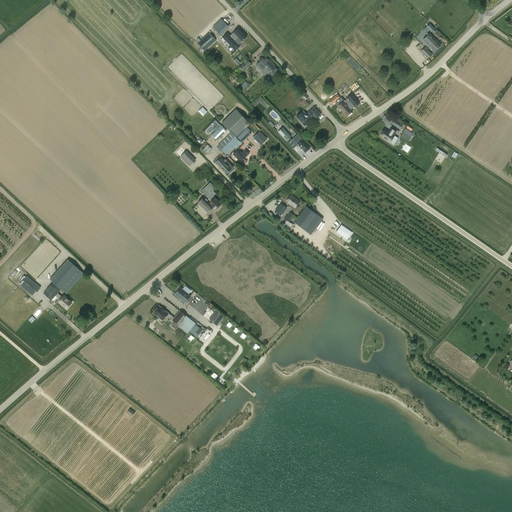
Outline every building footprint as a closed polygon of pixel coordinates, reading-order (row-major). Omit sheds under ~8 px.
[(213,28),(214,29),(220,35),(229,26),(221,19),(213,28)] [(235,41),(239,38),(242,42),(247,37),(238,28),(231,35),(230,36),(235,41)] [(216,41),(209,32),(197,43),(204,52),(216,41)] [(227,34),(221,40),(223,43),(225,40),(235,51),(240,47),(235,41),(230,36),(227,34)] [(429,34),(423,40),(430,47),(434,52),(441,46),(429,34)] [(432,54),(428,50),(425,47),(420,52),(427,59),(428,59),(432,54)] [(279,71),(280,70),(266,56),(256,66),(270,81),(272,78),(279,71)] [(251,64),(247,60),(240,67),(243,71),(251,64)] [(244,92),(251,85),(247,81),(240,87),(244,92)] [(336,87),(325,98),(328,101),(338,92),(337,91),(338,89),(336,87)] [(340,97),(337,94),(328,102),(331,105),(340,97)] [(261,96),(254,104),(256,106),(260,101),(264,105),(267,102),(261,96)] [(346,116),(353,111),(344,101),(338,106),(346,116)] [(203,116),(207,112),(203,106),(198,111),(203,116)] [(317,118),(321,115),(316,109),(314,107),(306,115),(303,111),(296,118),(300,121),(302,123),(301,124),(305,128),(308,125),(307,124),(311,120),(309,118),(313,115),(317,118)] [(218,146),(226,155),(234,147),(236,149),(246,139),(251,134),(245,129),(250,124),(242,116),(236,109),(222,123),(228,130),(231,133),(230,133),(218,146)] [(396,117),(392,124),(400,129),(404,123),(396,117)] [(226,131),(221,126),(212,136),(217,141),(226,131)] [(291,137),(283,128),(278,132),(280,134),(286,141),(291,137)] [(381,134),(380,136),(389,142),(394,135),(393,135),(396,132),(391,128),(389,132),(385,129),(384,131),(383,131),(381,134)] [(410,131),(405,128),(401,135),(405,138),(410,131)] [(267,139),(260,131),(253,138),(261,146),(267,139)] [(297,145),(298,144),(299,146),(305,152),(310,148),(304,141),(304,142),(302,140),(302,139),(298,134),(292,140),(297,145)] [(207,145),(203,149),(207,153),(211,149),(207,145)] [(445,157),(447,155),(437,148),(435,150),(445,157)] [(241,162),(246,157),(249,154),(246,150),(242,154),(238,150),(233,155),(241,162)] [(195,161),(185,151),(180,157),(189,166),(195,161)] [(233,167),(228,161),(226,163),(223,161),(224,160),(221,157),(221,158),(219,156),(214,161),(216,163),(218,165),(226,174),(231,169),(233,167)] [(210,193),(207,196),(209,199),(211,201),(209,203),(216,210),(217,209),(218,208),(218,207),(221,204),(215,198),(213,196),(216,193),(213,191),(216,188),(210,183),(205,188),(210,193)] [(257,196),(261,192),(257,188),(251,196),(253,197),(255,194),(257,196)] [(299,201),(291,195),(286,201),(294,207),(299,201)] [(203,198),(198,203),(208,213),(213,208),(203,198)] [(281,216),(287,209),(281,204),(275,211),(281,216)] [(323,219),(307,207),(295,222),(310,235),(323,219)] [(285,219),(287,221),(283,226),(289,230),(293,225),(289,222),(294,215),(290,212),(290,213),(285,219)] [(354,233),(344,227),(340,233),(347,238),(349,236),(351,237),(354,233)] [(56,296),(60,300),(58,302),(66,309),(72,303),(64,296),(62,298),(58,293),(61,289),(66,294),(84,274),(68,259),(50,279),(53,282),(43,293),(51,301),(56,296)] [(33,296),(40,287),(27,276),(20,285),(33,296)] [(173,297),(182,305),(187,298),(178,291),(173,297)] [(33,315),(37,318),(44,309),(40,306),(33,315)] [(163,321),(168,314),(159,306),(153,313),(163,321)] [(210,306),(203,316),(206,319),(207,318),(212,322),(219,313),(210,306)] [(180,311),(172,320),(178,325),(177,326),(188,334),(196,323),(186,316),(180,311)] [(213,322),(217,325),(224,317),(220,314),(213,322)] [(210,333),(207,330),(199,340),(203,342),(210,333)]
